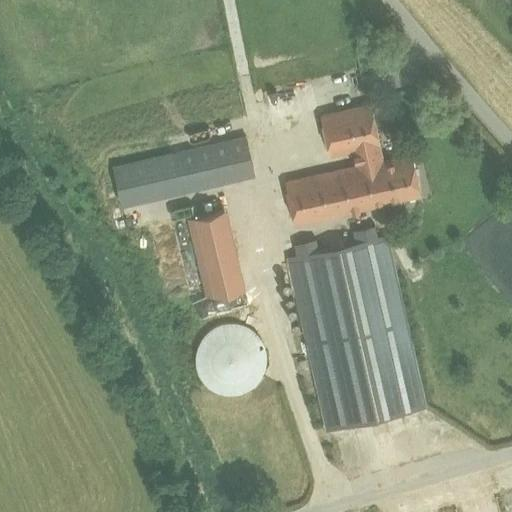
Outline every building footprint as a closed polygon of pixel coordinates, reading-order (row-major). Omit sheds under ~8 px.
[(273,101),(278,120),(314,110),(309,91),(273,101)] [(387,202),(386,199),(420,191),(413,154),(383,161),(379,144),(380,144),(371,103),(321,115),(330,154),(352,149),(356,165),(286,181),(295,224),(387,202)] [(246,134),(111,166),(112,171),(118,198),(120,198),(254,166),(246,134)] [(188,219),(205,297),(246,288),(228,210),(188,219)] [(288,256),(327,428),(424,406),(385,234),(288,256)] [(231,322),(224,322),(217,325),(210,328),(205,333),(200,339),(197,346),(195,353),(195,360),(197,368),(199,374),(204,381),(209,386),(216,389),(222,392),(230,393),(237,392),(244,390),(251,386),(256,381),(261,376),(264,369),(266,362),(266,354),(264,347),(262,340),(257,334),(252,329),(246,325),(239,323),(231,322)] [(300,368),(307,366),(305,359),(298,361),(300,368)]
